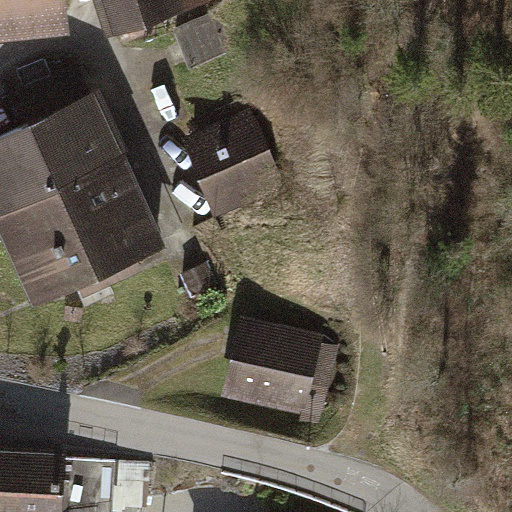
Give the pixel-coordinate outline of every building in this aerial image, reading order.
[(67,0),(0,0),(0,45),(72,38),(67,0)] [(92,0),(104,36),(214,1),(213,0),(92,0)] [(0,140),(0,215),(129,158),(87,65),(21,94),(35,125),(0,140)] [(255,107),(185,135),(217,213),(287,185),(255,107)] [(0,215),(0,237),(31,307),(168,245),(129,158),(0,215)] [(205,263),(182,271),(192,297),(215,289),(205,263)] [(323,334),(244,317),(227,398),(305,415),(311,388),(331,392),(340,351),(320,347),(323,334)] [(61,511),(65,441),(0,437),(0,511),(61,511)]
